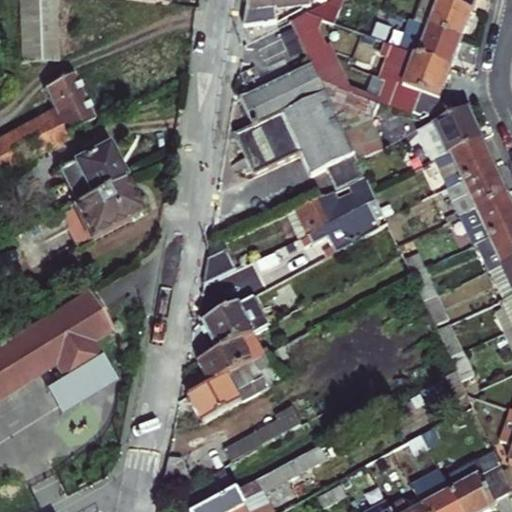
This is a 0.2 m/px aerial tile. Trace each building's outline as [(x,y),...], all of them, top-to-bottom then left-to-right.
[(20,0),(23,70),(61,68),(58,0),(20,0)] [(111,0),(110,5),(155,11),(157,0),(111,0)] [(236,0),(233,29),(231,42),(259,39),(262,21),(298,15),(296,0),(236,0)] [(352,0),(377,8),(379,0),(352,0)] [(465,1),(465,0),(411,0),(411,2),(458,19),(465,1)] [(411,2),(400,31),(448,49),(453,34),(458,19),(411,2)] [(400,31),(390,59),(438,76),(442,63),(448,49),(400,31)] [(431,94),(438,76),(390,59),(371,112),(408,126),(416,103),(426,107),(431,94)] [(289,159),(333,139),(310,91),(305,79),(230,114),(243,141),(224,150),(232,166),(240,182),(289,159)] [(42,116),(0,137),(0,175),(53,146),(51,141),(80,125),(68,103),(56,83),(31,96),(42,116)] [(359,123),(363,112),(310,91),(333,139),(345,163),(348,169),(375,157),(359,123)] [(457,117),(412,138),(425,167),(440,160),(470,145),(464,131),(457,117)] [(328,170),(345,163),(333,139),(289,159),(300,183),(328,170)] [(453,188),(483,174),(477,159),(470,145),(440,160),(453,188)] [(49,179),(66,209),(108,186),(99,170),(91,156),(49,179)] [(328,170),(338,193),(355,185),(348,169),(345,163),(328,170)] [(453,188),(466,217),(496,202),(490,187),(483,174),(453,188)] [(121,202),(111,185),(108,186),(66,209),(62,211),(79,244),(129,216),(121,202)] [(355,185),(338,193),(331,196),(335,204),(322,210),(318,202),(268,225),(280,251),(282,250),(366,207),(362,198),(355,185)] [(480,246),(510,231),(503,216),(496,202),(466,217),(458,221),(465,235),(456,239),(463,254),(466,253),(473,249),(480,246)] [(366,207),(282,250),(285,257),(293,253),(293,254),(315,243),(317,248),(320,252),(311,257),(315,265),(378,231),(366,207)] [(449,225),(456,239),(465,235),(458,221),(449,225)] [(466,253),(479,281),(483,280),(493,275),(511,265),(511,235),(510,231),(480,246),(473,249),(466,253)] [(235,274),(222,247),(201,257),(199,264),(194,295),(216,284),(235,274)] [(403,283),(414,278),(400,249),(389,254),(391,260),(403,283)] [(490,294),(496,308),(506,303),(511,300),(511,265),(493,275),(500,289),(490,294)] [(493,275),(483,280),(490,294),(500,289),(493,275)] [(416,312),(428,306),(414,278),(403,283),(416,312)] [(491,311),(504,337),(511,333),(511,300),(506,303),(496,308),(491,311)] [(0,407),(53,376),(61,390),(100,367),(90,351),(107,340),(91,313),(85,302),(0,352),(0,407)] [(259,331),(244,303),(194,330),(196,332),(199,338),(210,358),(239,342),(259,331)] [(416,312),(428,337),(439,331),(428,306),(416,312)] [(430,341),(443,369),(458,361),(445,334),(430,341)] [(196,382),(202,391),(244,368),(252,364),(239,342),(210,358),(190,369),(196,382)] [(443,369),(447,377),(453,389),(468,383),(458,361),(443,369)] [(113,389),(100,367),(61,390),(45,400),(58,422),(113,389)] [(187,415),(194,429),(233,408),(229,399),(246,390),(241,381),(249,377),(244,368),(202,391),(180,403),(187,415)] [(502,466),(511,469),(511,417),(505,415),(496,443),(508,447),(502,466)] [(248,439),(255,452),(290,432),(283,419),(248,439)] [(221,471),(255,452),(248,439),(213,458),(221,471)] [(394,455),(404,471),(421,462),(412,445),(394,455)] [(366,466),(371,475),(380,470),(375,461),(366,466)] [(435,487),(448,511),(492,511),(476,477),(472,467),(435,487)] [(160,469),(156,489),(176,478),(171,469),(160,469)] [(491,469),(476,477),(492,511),(508,504),(491,469)] [(257,511),(262,509),(256,498),(274,488),(268,476),(228,499),(203,511),(257,511)] [(154,499),(152,510),(184,492),(176,478),(156,489),(154,499)] [(217,479),(176,501),(182,511),(203,511),(228,499),(217,479)] [(414,511),(413,511),(448,511),(435,487),(408,502),(414,511)] [(334,494),(305,510),(306,511),(318,511),(337,501),(334,494)]
